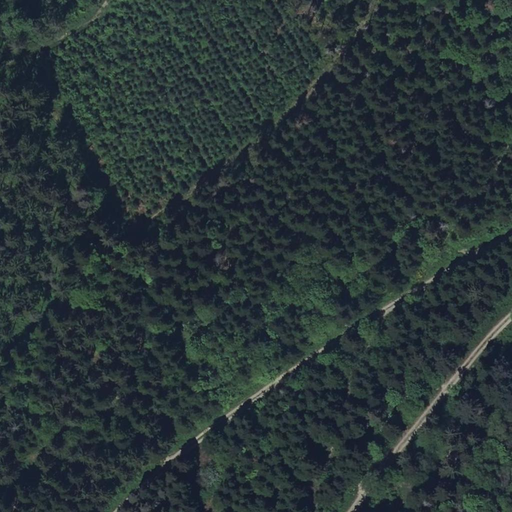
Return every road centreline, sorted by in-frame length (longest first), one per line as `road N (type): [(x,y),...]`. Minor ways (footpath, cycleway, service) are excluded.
road 1 (track): [(511,233),(312,361),(159,475),(125,511)]
road 2 (track): [(365,511),(400,457),(511,329)]
